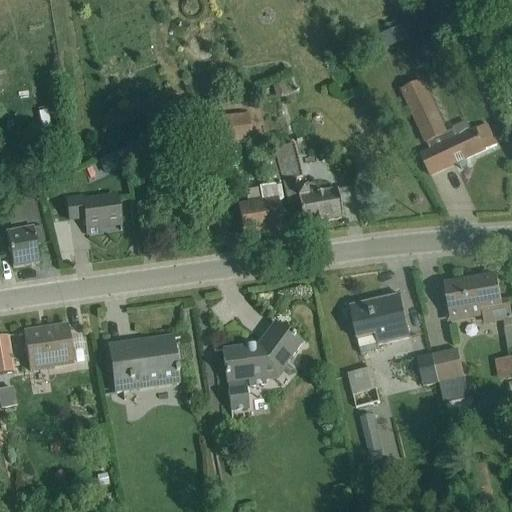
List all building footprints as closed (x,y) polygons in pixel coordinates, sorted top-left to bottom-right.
[(381,54),(410,41),(404,28),(375,40),(381,54)] [(400,94),(425,148),(427,148),(430,153),(420,158),(430,178),(455,167),(461,172),(467,170),(467,162),(497,148),(487,128),(472,134),(467,124),(452,131),(454,134),(448,137),(423,83),(400,94)] [(213,151),(252,147),(249,117),(210,121),(213,151)] [(170,144),(167,145),(161,130),(150,134),(152,139),(127,147),(132,174),(135,173),(137,179),(148,174),(146,169),(149,168),(147,164),(174,154),(170,144)] [(56,131),(42,135),(48,155),(61,152),(56,131)] [(295,191),(293,184),(302,182),(293,147),(273,152),(287,207),(298,204),(302,228),(342,221),(338,197),(337,191),(318,194),(317,187),(295,191)] [(105,177),(121,171),(116,157),(99,164),(105,177)] [(278,203),(283,202),(272,160),(261,164),(268,189),(246,193),(248,206),(237,207),(242,238),(243,238),(283,232),(278,203)] [(357,188),(337,191),(338,197),(358,193),(357,188)] [(34,196),(15,201),(22,233),(11,235),(6,237),(12,271),(36,267),(32,248),(44,246),(34,196)] [(116,197),(83,201),(83,198),(66,200),(69,223),(85,221),(87,238),(101,236),(100,229),(119,226),(120,233),(121,233),(116,197)] [(14,223),(9,224),(11,235),(22,233),(15,201),(10,202),(14,223)] [(485,328),(504,325),(510,361),(495,363),(498,384),(511,381),(511,318),(509,303),(502,304),(497,278),(445,287),(448,308),(444,308),(448,327),(483,320),(485,328)] [(378,349),(411,342),(401,298),(350,310),(361,358),(379,354),(378,349)] [(230,415),(248,412),(245,385),(249,384),(250,390),(266,388),(265,384),(278,382),(288,368),(286,367),(302,346),(274,325),(255,351),(246,353),(242,350),(222,353),(230,415)] [(29,375),(73,368),(73,367),(70,343),(67,329),(23,336),(29,375)] [(0,377),(14,375),(9,339),(0,340),(0,377)] [(84,341),(70,343),(73,367),(88,364),(84,341)] [(108,348),(114,397),(177,388),(173,344),(156,345),(156,344),(133,347),(133,346),(108,348)] [(433,358),(440,387),(443,400),(468,395),(459,353),(433,358)] [(440,387),(433,358),(417,361),(424,390),(440,387)] [(356,412),(381,406),(373,371),(348,377),(356,412)] [(0,412),(16,410),(12,390),(0,392),(0,412)] [(374,418),(360,421),(369,458),(381,454),(374,418)] [(108,474),(104,445),(95,447),(99,475),(108,474)]
